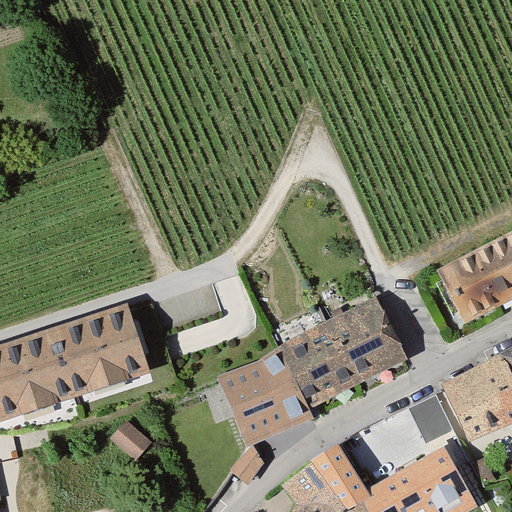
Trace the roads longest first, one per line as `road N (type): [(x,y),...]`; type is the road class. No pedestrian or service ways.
road 1 (residential): [(0,339),(223,266),(251,243),(296,165),(315,162),(337,172),(438,370)]
road 2 (residential): [(223,511),(335,425),(438,370)]
